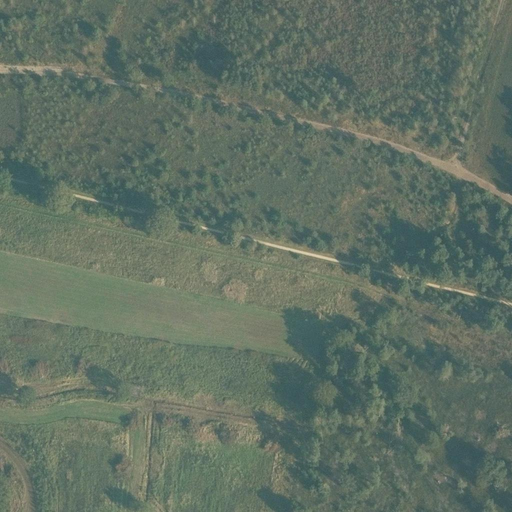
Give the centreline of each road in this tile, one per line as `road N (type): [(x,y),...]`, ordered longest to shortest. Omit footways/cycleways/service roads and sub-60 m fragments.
road 1 (track): [(511,202),(377,139),(165,90),(0,71)]
road 2 (track): [(501,0),(457,172)]
